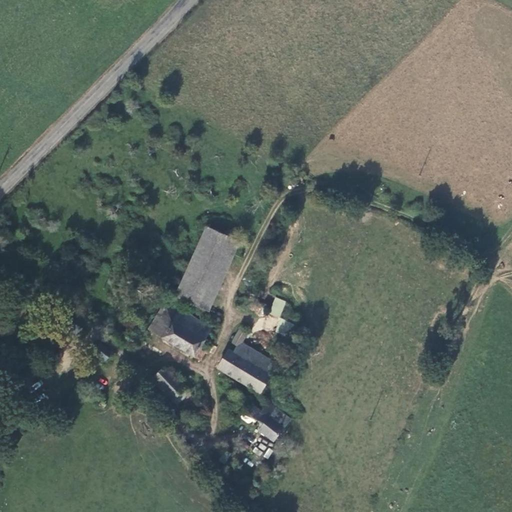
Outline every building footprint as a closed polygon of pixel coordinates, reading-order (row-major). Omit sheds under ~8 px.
[(210,312),(242,242),(208,227),(176,296),(210,312)] [(280,318),(285,300),(274,297),(269,315),(280,318)] [(172,305),(166,302),(149,330),(154,333),(201,362),(209,350),(203,347),(213,328),(180,309),(179,310),(172,305)] [(264,312),(254,306),(252,311),(262,317),(264,312)] [(276,332),(287,337),(292,323),(282,319),(276,332)] [(70,320),(69,323),(65,331),(80,340),(87,329),(70,320)] [(234,343),(241,347),(244,342),(250,333),(243,328),(234,343)] [(154,333),(149,330),(145,337),(150,340),(154,333)] [(237,354),(273,375),(280,364),(244,342),(241,347),(237,354)] [(115,354),(100,343),(93,354),(107,364),(115,354)] [(262,394),(267,386),(273,375),(237,354),(230,350),(219,369),(262,394)] [(174,401),(187,389),(166,367),(153,379),(174,401)] [(174,401),(179,406),(191,393),(187,389),(174,401)] [(245,408),(252,400),(245,396),(239,405),(245,408)] [(252,404),(241,417),(274,442),(292,420),(270,403),(263,412),(252,404)] [(233,413),(238,416),(239,415),(242,409),(238,407),(233,413)] [(222,428),(226,432),(238,416),(233,413),(222,428)] [(226,462),(231,454),(227,451),(222,459),(226,462)]
